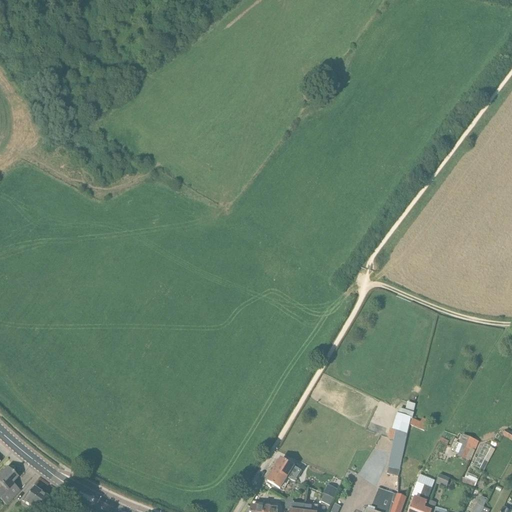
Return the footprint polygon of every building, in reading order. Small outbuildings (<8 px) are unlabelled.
[(392,430),(389,440),(393,441),(388,468),(388,469),(387,474),(398,478),(408,434),(406,433),(412,414),(399,410),(392,430)] [(424,432),(427,426),(412,419),(409,425),(424,432)] [(511,428),(508,427),(503,436),(511,441),(511,428)] [(467,456),(471,458),(478,443),(463,436),(459,444),(462,445),(457,457),(466,461),(467,456)] [(485,444),(474,466),(485,472),(496,449),(485,444)] [(274,471),(287,478),(294,467),(282,459),(274,471)] [(18,479),(7,469),(0,476),(0,486),(8,493),(1,501),(7,506),(20,492),(13,485),(18,479)] [(274,471),(267,482),(280,490),(287,478),(274,471)] [(447,488),(450,480),(440,476),(437,484),(447,488)] [(475,484),(462,478),(460,483),(473,488),(475,484)] [(426,483),(419,501),(427,504),(427,503),(427,502),(433,486),(426,483)] [(338,490),(328,486),(324,494),(334,499),(338,490)] [(36,511),(45,511),(46,510),(52,502),(33,489),(30,494),(28,492),(22,502),(36,511)] [(389,511),(394,495),(379,489),(375,500),(372,509),(369,508),(368,510),(367,510),(366,511),(389,511)] [(330,506),(333,499),(325,495),(322,502),(330,506)] [(401,511),(406,499),(397,495),(391,511),(401,511)] [(291,510),(290,511),(303,511),(305,505),(292,504),(293,496),(285,500),(284,509),(291,510)] [(473,511),(482,511),(484,508),(487,500),(481,497),(473,511)] [(409,511),(428,511),(425,510),(427,504),(419,501),(414,500),(409,511)] [(429,501),(427,509),(433,511),(436,504),(429,501)] [(264,508),(263,511),(277,511),(278,510),(271,509),(272,504),(265,503),(264,508)]
